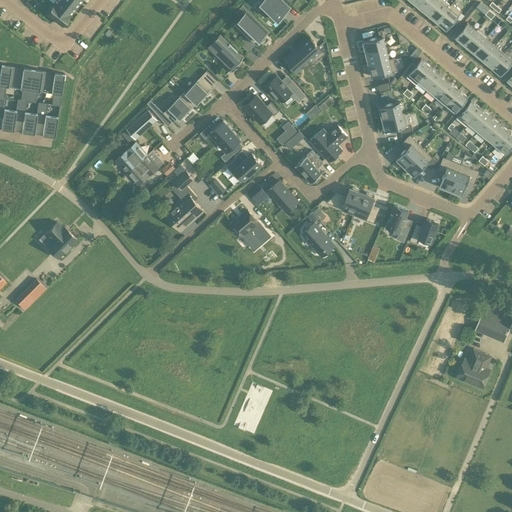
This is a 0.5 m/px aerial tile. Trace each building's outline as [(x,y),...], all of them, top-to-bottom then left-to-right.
[(75,8),(65,0),(54,0),(52,3),(68,16),(75,8)] [(277,5),(282,0),(262,0),(260,2),(278,20),(285,13),(277,5)] [(428,14),(439,0),(423,0),(419,6),(428,14)] [(451,6),(444,0),(439,0),(428,14),(438,21),(451,6)] [(68,16),(52,3),(45,12),(61,25),(68,16)] [(452,4),(451,6),(438,21),(447,29),(460,13),(462,11),(452,4)] [(268,31),(246,11),(244,13),(242,15),(239,18),(239,19),(236,22),(246,32),(254,40),(255,41),(256,41),(257,42),(260,39),(263,36),(265,33),(265,34),(268,31)] [(461,41),(464,43),(476,29),(467,22),(464,25),(455,37),(456,37),(458,39),(459,38),(460,40),(461,41)] [(476,29),(464,43),(464,44),(468,46),(469,47),(469,48),(470,49),(471,48),(474,51),(473,51),(474,51),(485,37),(486,38),(488,36),(487,36),(478,28),(476,30),(476,29)] [(386,47),(382,29),(378,30),(379,36),(362,40),(362,41),(363,41),(366,52),(386,47)] [(224,64),(230,70),(244,56),(220,34),(211,44),(228,60),(224,64)] [(314,53),(320,48),(310,37),(285,59),(296,72),(310,61),(316,55),(314,53)] [(483,59),(494,45),(486,38),(485,37),(474,51),(477,54),(479,55),(478,55),(480,56),(483,59)] [(492,66),(504,53),(494,45),(483,59),(486,62),(486,61),(488,63),(489,64),(492,66)] [(369,64),(389,59),(389,58),(386,47),(366,52),(369,64)] [(511,61),(511,59),(504,53),(492,66),(492,67),(501,74),(500,74),(501,75),(511,61)] [(369,64),(372,75),(371,75),(371,76),(397,70),(394,57),(389,58),(389,59),(369,64)] [(411,62),(404,72),(407,75),(406,76),(415,84),(418,80),(430,66),(421,58),(415,65),(411,62)] [(16,69),(10,69),(11,65),(1,64),(0,68),(0,95),(4,96),(6,85),(14,86),(17,66),(16,66),(16,69)] [(22,87),(20,98),(20,99),(26,100),(28,101),(32,69),(23,67),(22,70),(17,70),(17,66),(14,86),(22,87)] [(430,66),(418,80),(428,88),(440,74),(430,66)] [(32,69),(28,101),(35,102),(37,89),(45,91),(48,71),(47,74),(42,73),(42,70),(32,69)] [(54,72),(53,75),(48,74),(48,71),(45,91),(53,92),(51,104),(59,105),(64,73),(54,72)] [(206,71),(185,92),(195,102),(197,104),(213,87),(211,86),(216,80),(206,71)] [(428,88),(426,90),(436,97),(449,82),(440,74),(428,88)] [(268,83),(266,84),(281,101),(291,93),(299,101),(305,95),(291,79),(285,85),(276,75),(273,78),(272,77),(267,82),(268,83)] [(449,82),(436,97),(445,105),(458,89),(449,82)] [(389,83),(378,85),(380,92),(391,89),(389,83)] [(458,89),(445,105),(455,113),(468,97),(458,89)] [(195,102),(185,92),(184,90),(163,112),(173,122),(178,117),(180,118),(195,102)] [(4,96),(0,95),(0,116),(2,117),(0,128),(13,130),(15,119),(14,119),(16,110),(15,109),(4,108),(6,96),(4,96)] [(256,95),(244,106),(260,124),(272,114),(274,116),(279,111),(271,102),(266,106),(256,95)] [(26,100),(20,99),(20,98),(17,98),(15,109),(16,110),(14,119),(15,119),(23,120),(21,131),(34,133),(35,122),(36,113),(25,111),(26,100)] [(465,125),(480,107),(471,99),(456,117),(465,125)] [(42,135),(54,136),(58,116),(46,114),(47,103),(43,102),(38,101),(38,102),(36,113),(35,122),(43,123),(42,135)] [(318,106),(322,111),(327,107),(323,102),(318,106)] [(402,113),(399,102),(378,107),(381,119),(402,113)] [(306,113),(311,119),(320,110),(315,105),(306,113)] [(489,115),(480,107),(465,125),(466,126),(467,124),(476,131),(489,115)] [(148,110),(127,128),(135,137),(155,118),(148,110)] [(381,119),(384,131),(399,128),(401,134),(413,131),(411,124),(408,125),(405,113),(402,113),(381,119)] [(486,139),(487,137),(499,123),(489,115),(476,131),(486,139)] [(232,130),(223,120),(213,129),(209,125),(200,133),(204,137),(210,132),(218,142),(232,130)] [(282,126),(286,130),(292,125),(288,121),(282,126)] [(487,137),(496,144),(496,145),(508,131),(499,123),(487,137)] [(337,154),(342,149),(337,144),(347,135),(337,124),(328,133),(323,128),(310,139),(329,161),(330,160),(332,162),(339,156),(337,154)] [(218,142),(227,151),(221,156),(225,161),(234,153),(230,149),(240,140),(232,130),(218,142)] [(299,130),(285,143),(290,149),(304,136),(299,130)] [(496,145),(496,144),(494,146),(504,154),(510,148),(510,147),(511,146),(511,145),(511,133),(508,131),(496,145)] [(466,138),(459,132),(455,137),(462,142),(466,138)] [(423,148),(415,141),(415,140),(410,135),(403,142),(408,147),(396,159),(404,167),(423,148)] [(136,141),(116,159),(127,171),(146,153),(136,141)] [(423,148),(404,167),(414,176),(426,164),(431,169),(439,160),(434,155),(432,157),(423,148)] [(139,184),(164,162),(152,149),(147,154),(146,153),(127,171),(139,184)] [(310,181),(322,171),(322,170),(321,171),(317,167),(323,162),(312,149),(295,164),(295,165),(296,164),(311,180),(310,181)] [(240,182),(261,163),(252,153),(245,159),(240,153),(226,166),(240,182)] [(461,164),(443,157),(438,170),(445,172),(439,186),(450,191),(461,164)] [(166,175),(174,168),(170,163),(162,170),(166,175)] [(180,164),(173,171),(179,177),(186,171),(180,164)] [(461,164),(450,191),(462,195),(468,181),(474,184),(479,171),(461,164)] [(179,177),(174,181),(175,182),(182,190),(188,185),(194,180),(186,170),(186,171),(179,177)] [(209,184),(213,189),(219,184),(215,179),(209,184)] [(279,180),(268,190),(284,207),(289,203),(295,198),(279,180)] [(165,213),(180,230),(203,210),(192,198),(196,195),(188,185),(182,190),(175,182),(171,186),(182,198),(165,213)] [(259,185),(250,193),(256,199),(265,191),(259,185)] [(336,193),(326,201),(342,207),(354,212),(358,202),(362,192),(358,190),(359,189),(353,186),(352,188),(350,187),(346,197),(336,193)] [(353,213),(353,214),(374,222),(379,211),(370,207),(372,204),(374,197),(372,196),(373,194),(367,192),(366,193),(362,192),(358,202),(354,212),(353,213)] [(395,205),(386,227),(399,232),(397,238),(404,241),(409,228),(402,225),(406,217),(408,210),(395,205)] [(231,223),(242,235),(258,222),(247,209),(231,223)] [(410,240),(416,243),(418,239),(430,244),(439,223),(426,218),(423,226),(421,230),(414,228),(410,240)] [(45,245),(58,257),(76,239),(64,227),(63,228),(56,221),(44,234),(50,240),(45,245)] [(314,222),(302,233),(318,251),(330,241),(314,222)] [(277,240),(285,250),(291,245),(283,235),(277,240)] [(371,250),(368,259),(374,261),(378,252),(371,250)] [(36,278),(16,299),(25,308),(45,288),(36,278)] [(484,308),(482,312),(475,329),(504,342),(511,322),(511,319),(504,316),(484,308)] [(464,358),(456,377),(482,388),(490,369),(485,367),(490,356),(473,349),(469,360),(464,358)]
